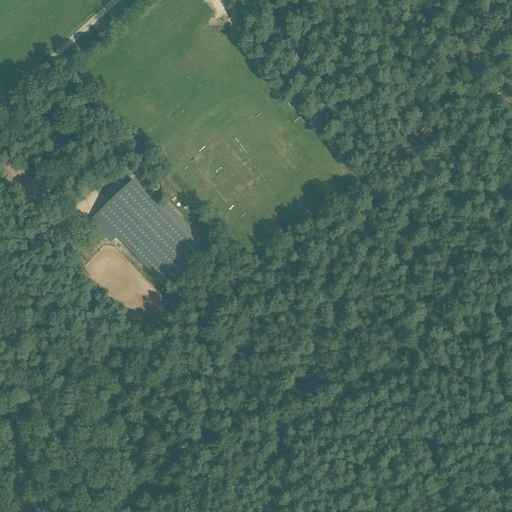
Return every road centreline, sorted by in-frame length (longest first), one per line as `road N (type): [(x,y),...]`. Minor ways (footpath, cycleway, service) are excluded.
road 1 (track): [(511,93),(385,169),(371,211),(343,218),(154,332),(139,353),(121,344),(0,426)]
road 2 (track): [(149,511),(511,289)]
road 3 (unclassified): [(0,95),(108,0)]
